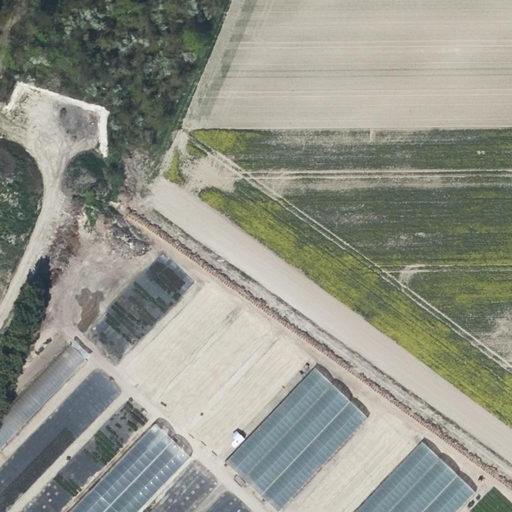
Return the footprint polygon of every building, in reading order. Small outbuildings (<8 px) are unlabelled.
[(0,452),(86,361),(69,346),(0,419),(0,452)] [(334,386),(315,368),(224,464),(243,481),(334,386)] [(351,403),(334,386),(243,481),(261,498),(351,403)] [(281,511),(369,420),(351,403),(261,498),(275,511),(281,511)] [(39,425),(0,467),(0,511),(58,511),(73,496),(46,472),(52,466),(40,455),(54,439),(39,425)] [(119,511),(181,449),(162,431),(83,511),(119,511)] [(231,435),(235,445),(243,441),(239,431),(231,435)] [(391,511),(441,461),(421,442),(355,511),(391,511)] [(426,511),(459,478),(441,461),(391,511),(426,511)] [(458,511),(476,493),(459,478),(426,511),(458,511)]
